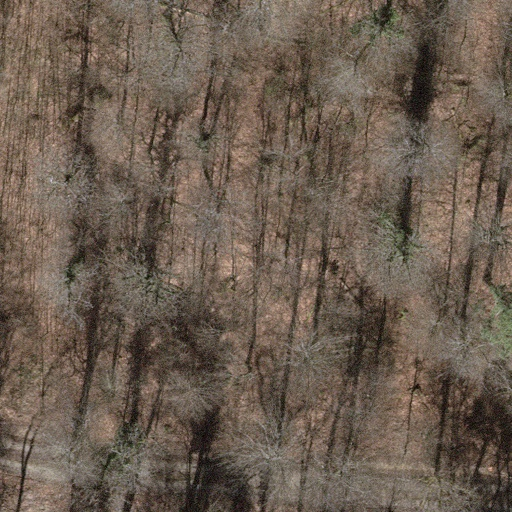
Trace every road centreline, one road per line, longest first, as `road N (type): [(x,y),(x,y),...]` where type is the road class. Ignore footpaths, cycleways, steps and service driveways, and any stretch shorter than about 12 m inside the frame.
road 1 (track): [(0,448),(39,459),(511,497)]
road 2 (track): [(402,244),(511,358)]
